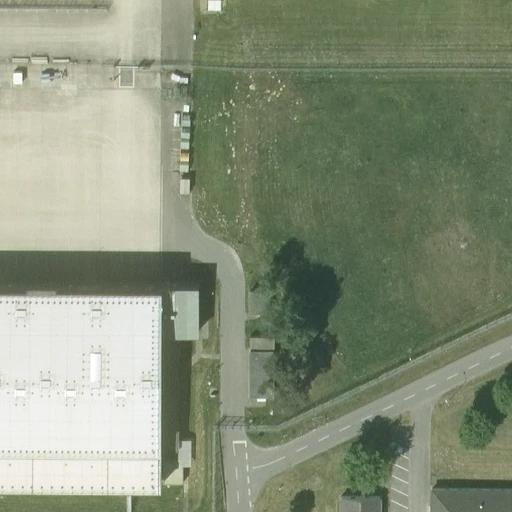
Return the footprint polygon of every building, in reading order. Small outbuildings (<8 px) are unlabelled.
[(159,282),(0,281),(0,484),(159,485),(159,450),(159,332),(159,282)] [(198,282),(159,282),(159,332),(178,332),(198,333),(198,282)] [(270,289),(249,289),(248,313),(270,313),(270,289)] [(178,332),(159,332),(159,450),(178,450),(178,332)] [(248,350),(248,395),(267,395),(267,350),(248,350)] [(181,462),(163,462),(163,485),(181,485),(181,462)] [(511,511),(511,488),(431,488),(430,511),(511,511)] [(379,511),(379,497),(339,497),(339,511),(379,511)]
